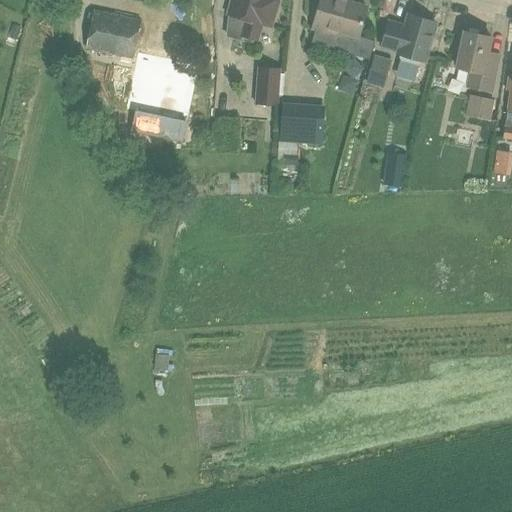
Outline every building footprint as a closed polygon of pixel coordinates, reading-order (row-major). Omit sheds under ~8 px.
[(232,0),(228,15),(246,20),(241,36),(257,41),(262,25),(272,28),(279,0),(232,0)] [(323,0),(315,29),(342,37),(343,33),(359,38),(368,8),(340,0),(323,0)] [(86,49),(133,59),(142,19),(95,9),(86,49)] [(406,28),(389,23),(382,47),(399,51),(398,54),(400,55),(399,57),(401,60),(418,65),(421,63),(422,61),(425,62),(436,24),(409,16),(406,28)] [(499,55),(489,53),(492,38),(467,32),(459,70),(469,72),(466,88),(491,94),(499,55)] [(128,110),(124,129),(181,141),(185,122),(187,123),(198,67),(138,54),(127,110),(128,110)] [(367,82),(384,87),(392,60),(375,55),(367,82)] [(259,68),(256,104),(278,106),(280,70),(259,68)] [(511,74),(509,74),(506,92),(510,92),(503,140),(511,141),(511,74)] [(466,116),(488,121),(492,101),(470,96),(466,116)] [(324,106),(285,103),(282,142),(321,145),(324,106)] [(404,171),(388,170),(386,185),(402,187),(404,171)]
